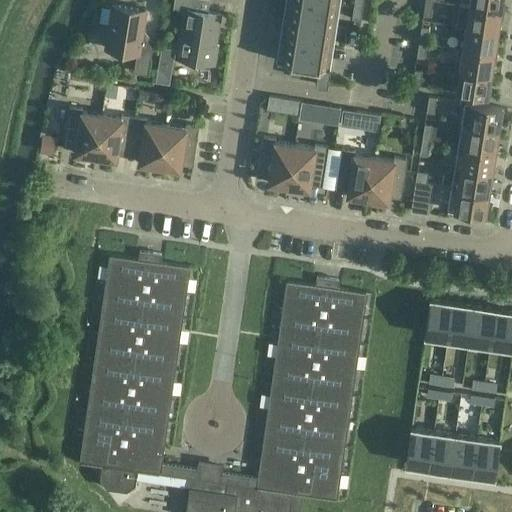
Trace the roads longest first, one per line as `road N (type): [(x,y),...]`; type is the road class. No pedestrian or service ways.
road 1 (residential): [(511,253),(220,211)]
road 2 (residential): [(242,82),(371,103),(385,13),(400,0)]
road 3 (residential): [(220,211),(51,186)]
road 4 (residential): [(220,211),(242,82)]
